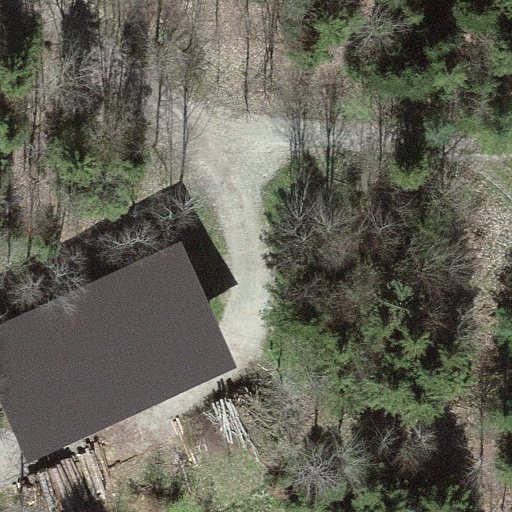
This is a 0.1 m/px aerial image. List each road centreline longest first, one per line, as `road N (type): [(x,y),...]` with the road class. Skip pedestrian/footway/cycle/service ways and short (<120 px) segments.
road 1 (track): [(511,141),(236,128),(188,115),(127,85),(10,0)]
road 2 (track): [(236,128),(252,267),(235,350),(201,389),(147,420),(101,438),(0,457)]
